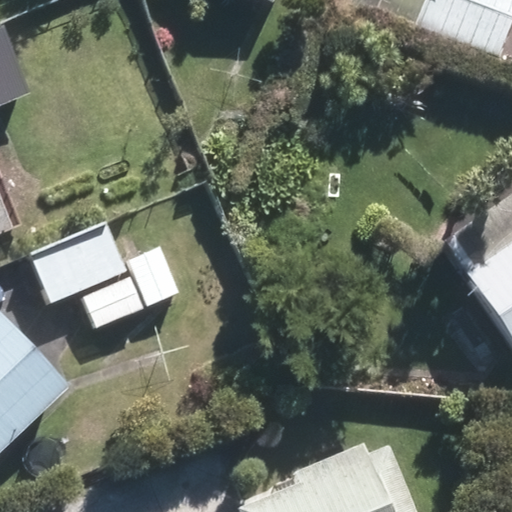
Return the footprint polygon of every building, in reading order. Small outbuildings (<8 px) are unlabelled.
[(511,0),(372,0),(493,48),(511,0)] [(0,97),(19,89),(0,41),(0,97)] [(101,228),(35,257),(51,294),(117,265),(101,228)] [(511,244),(475,271),(511,323),(511,244)] [(154,252),(130,263),(147,301),(171,290),(154,252)] [(126,282),(90,299),(99,318),(135,301),(126,282)] [(0,434),(53,382),(0,329),(0,434)] [(404,511),(379,452),(248,507),(250,511),(404,511)]
